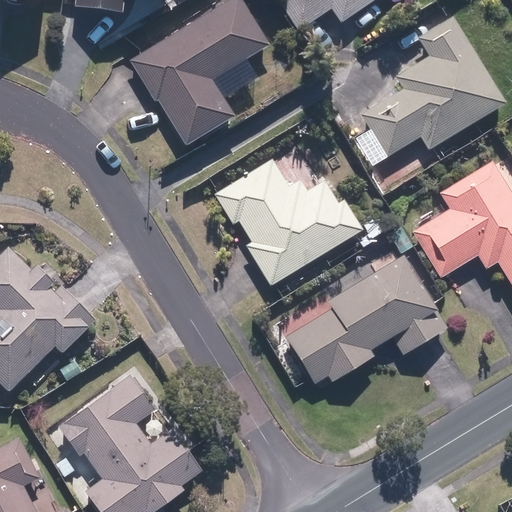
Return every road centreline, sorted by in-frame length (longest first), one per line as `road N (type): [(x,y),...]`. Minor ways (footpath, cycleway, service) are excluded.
road 1 (residential): [(0,99),(61,126),(99,159),(309,511)]
road 2 (residential): [(331,511),(511,401)]
